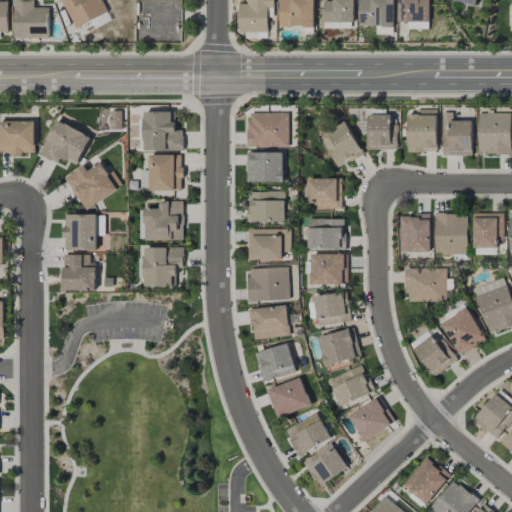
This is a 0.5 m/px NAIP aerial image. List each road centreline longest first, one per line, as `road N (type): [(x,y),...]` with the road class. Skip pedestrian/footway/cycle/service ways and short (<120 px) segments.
road 1 (tertiary): [(217,0),(222,334),(242,408),(299,511)]
road 2 (tertiary): [(0,76),(511,75)]
road 3 (residential): [(511,489),(433,420),(391,354),(380,308),(377,185)]
road 4 (residential): [(32,511),(32,198)]
road 5 (residential): [(511,360),(473,385),(336,511)]
road 6 (residential): [(377,185),(511,185)]
